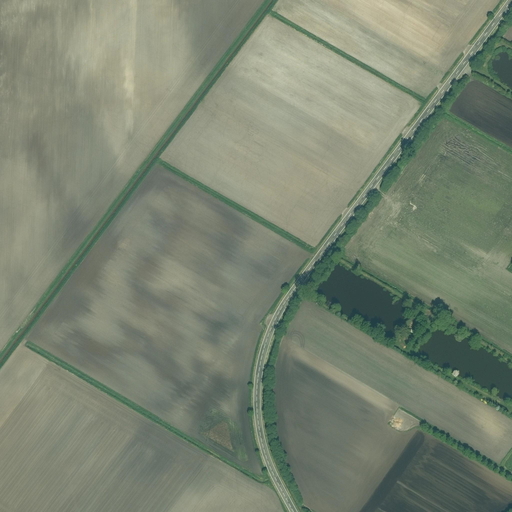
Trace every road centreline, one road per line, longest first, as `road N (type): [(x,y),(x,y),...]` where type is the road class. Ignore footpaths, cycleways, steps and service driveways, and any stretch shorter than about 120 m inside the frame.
road 1 (secondary): [(293,511),(260,437),(256,399),(268,335),(287,298),(511,0)]
road 2 (residential): [(511,476),(403,412)]
